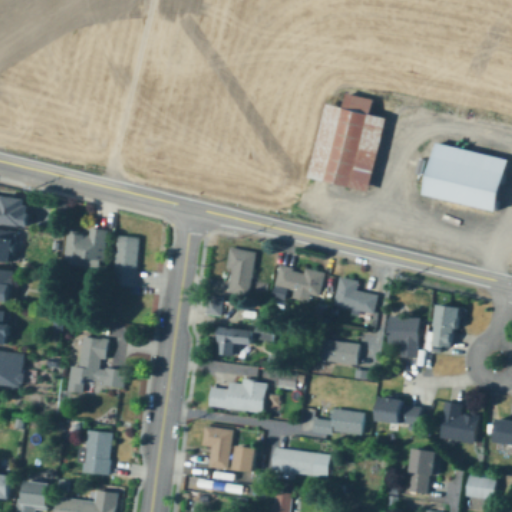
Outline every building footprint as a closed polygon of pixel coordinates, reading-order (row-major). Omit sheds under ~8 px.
[(391,114),(378,112),(380,96),(353,91),(350,104),(331,101),(317,176),(378,187),(391,114)] [(511,185),(511,155),(444,141),(434,193),(508,208),(511,185)] [(0,190),(35,194),(33,218),(0,214),(0,190)] [(60,199),(71,201),(69,215),(59,214),(60,199)] [(0,222),(18,225),(15,254),(0,252),(0,222)] [(109,229),(102,267),(64,262),(68,230),(81,232),(80,236),(88,237),(89,225),(109,229)] [(141,236),(137,286),(114,284),(118,234),(141,236)] [(258,252),(251,296),(231,293),(235,270),(225,269),(229,246),(258,252)] [(282,264),(306,268),(306,265),(326,269),(321,295),(277,286),(282,264)] [(0,265),(18,268),(13,302),(0,300),(0,265)] [(379,295),(376,310),(364,308),(363,316),(356,315),(357,307),(334,304),(339,274),(361,277),(359,292),(379,295)] [(225,297),(223,315),(209,314),(211,295),(225,297)] [(464,306),(462,330),(454,329),(453,346),(437,344),(441,304),(464,306)] [(319,307),(328,308),(327,317),(318,315),(319,307)] [(11,345),(0,343),(0,309),(16,312),(11,345)] [(278,319),(275,342),(258,340),(261,317),(278,319)] [(421,317),(422,356),(402,356),(402,345),(392,345),(392,318),(421,317)] [(55,319),(64,318),(65,331),(56,331),(55,319)] [(92,321),(91,330),(79,328),(80,319),(92,321)] [(256,329),(254,344),(240,343),(238,356),(212,353),(215,324),(256,329)] [(112,337),(110,359),(102,358),(101,367),(127,370),(126,388),(105,386),(106,378),(87,376),(86,394),(69,393),(72,364),(79,365),(83,334),(112,337)] [(363,344),(359,365),(321,358),(324,338),(363,344)] [(0,348),(29,351),(25,388),(0,385),(0,348)] [(51,366),(52,358),(62,359),(61,368),(51,366)] [(359,369),(371,371),(370,379),(358,378),(359,369)] [(306,375),(306,384),(297,383),(297,389),(280,388),(281,374),(306,375)] [(234,380),(253,383),(253,381),(269,384),(264,415),(211,405),(215,387),(232,390),(234,380)] [(283,395),(282,406),(272,404),(273,394),(283,395)] [(424,408),(420,427),(382,420),(385,397),(410,402),(410,405),(424,408)] [(479,413),(477,439),(442,435),(445,400),(464,402),(463,411),(479,413)] [(365,411),(362,434),(336,430),(335,436),(313,433),(315,418),(333,420),(335,407),(365,411)] [(511,443),(496,442),(499,415),(511,416),(511,443)] [(19,418),(27,419),(26,429),(17,428),(19,418)] [(66,421),(65,431),(58,430),(59,420),(66,421)] [(76,423),(83,425),(82,432),(75,431),(76,423)] [(237,428),(234,468),(214,466),(215,447),(204,446),(206,426),(237,428)] [(113,432),(111,474),(86,473),(87,462),(79,461),(80,450),(88,450),(89,431),(113,432)] [(243,446),(263,448),(260,473),(240,471),(243,446)] [(318,452),(316,473),(274,468),(277,447),(318,452)] [(438,452),(436,473),(431,473),(429,495),(409,493),(413,450),(438,452)] [(347,470),(346,461),(356,461),(356,470),(347,470)] [(13,476),(10,497),(0,495),(0,464),(7,465),(5,475),(13,476)] [(498,478),(495,500),(470,496),(473,475),(498,478)] [(52,485),(48,511),(38,510),(37,511),(20,511),(23,497),(29,498),(32,481),(52,485)] [(339,484),(347,485),(345,495),(338,494),(339,484)] [(257,485),(269,487),(268,496),(256,494),(257,485)] [(392,493),(393,486),(402,487),(401,494),(392,493)] [(125,489),(123,500),(114,499),(115,487),(125,489)] [(292,494),(290,511),(275,511),(277,493),(292,494)] [(389,495),(401,497),(400,507),(388,505),(389,495)] [(118,505),(116,511),(60,511),(62,497),(118,505)] [(438,502),(437,510),(444,511),(443,511),(424,511),(425,510),(422,510),(422,501),(438,502)]
